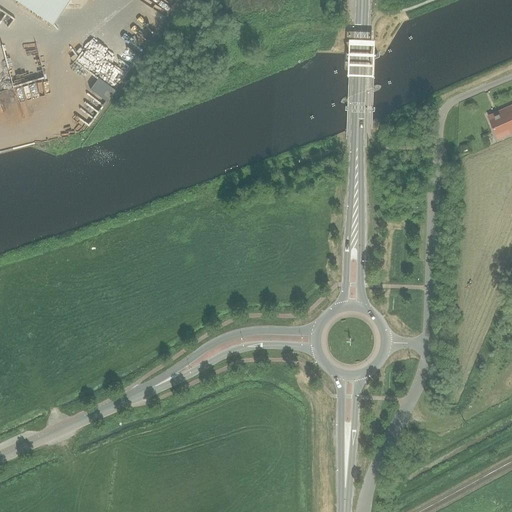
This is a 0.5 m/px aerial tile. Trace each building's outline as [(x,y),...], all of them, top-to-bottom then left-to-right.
[(16,0),(52,23),(67,0),(16,0)] [(174,0),(155,0),(155,2),(174,13),(180,3),(174,0)] [(0,92),(18,88),(7,41),(0,42),(0,92)] [(341,101),(340,103),(341,104),(343,104),(344,104),(345,105),(376,92),(377,92),(379,91),(380,89),(381,87),(380,86),(379,85),(376,86),(345,98),(343,99),(342,100),(341,101)] [(498,139),(511,133),(511,105),(488,116),(498,139)]
